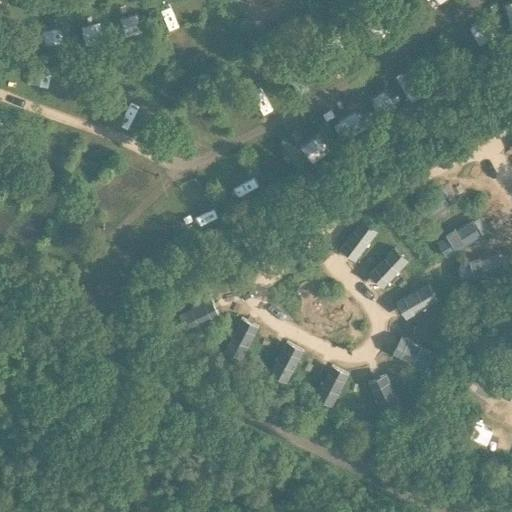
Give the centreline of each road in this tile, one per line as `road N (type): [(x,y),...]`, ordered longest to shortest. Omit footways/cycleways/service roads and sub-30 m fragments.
road 1 (unknown): [(335,213),(383,262),(389,289),(371,323),(348,325),(277,283),(278,258),(323,221)]
road 2 (unknown): [(335,213),(511,121)]
